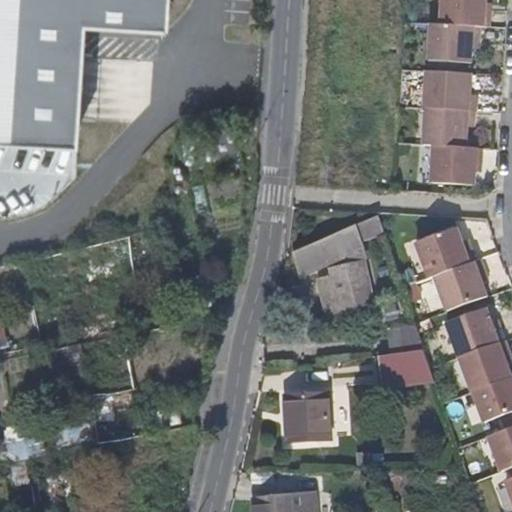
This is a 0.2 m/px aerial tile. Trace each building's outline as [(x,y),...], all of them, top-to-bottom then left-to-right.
[(0,0),(0,134),(72,139),(78,18),(160,22),(161,0),(0,0)] [(478,10),(479,0),(434,0),(433,24),(473,26),(483,26),(483,10),(478,10)] [(433,24),(426,23),(424,60),(465,62),(466,41),(472,41),(473,26),(433,24)] [(471,74),(426,72),(424,109),(472,112),(475,112),(476,96),(470,96),(471,74)] [(424,109),(420,145),(432,146),(463,148),(465,128),(471,128),(472,112),(424,109)] [(480,166),(481,149),(463,148),(432,146),(430,183),(474,185),(475,165),(480,166)] [(194,185),(197,213),(209,211),(206,183),(194,185)] [(0,206),(44,206),(44,195),(0,195),(0,206)] [(218,230),(237,229),(236,196),(217,196),(218,230)] [(362,241),(383,233),(377,216),(340,233),(294,252),(299,277),(310,272),(312,276),(323,271),(322,267),(333,262),(362,250),(365,248),(362,241)] [(415,242),(428,278),(434,276),(475,261),(469,246),(463,248),(457,228),(415,242)] [(333,262),(337,275),(349,271),(349,268),(366,263),(362,250),(333,262)] [(475,261),(434,276),(447,311),(482,298),(476,278),(485,274),(480,259),(475,261)] [(372,280),(366,263),(349,268),(349,271),(337,275),(338,280),(331,283),(338,303),(345,302),(349,313),(377,304),(370,282),(372,280)] [(345,302),(338,303),(342,316),(349,313),(345,302)] [(445,321),(457,358),(459,357),(505,340),(500,325),(493,327),(486,307),(445,321)] [(402,354),(422,351),(416,332),(396,335),(402,354)] [(459,357),(471,392),(472,391),(511,377),(504,356),(510,355),(505,340),(459,357)] [(402,354),(377,357),(382,390),(431,382),(422,351),(402,354)] [(511,376),(511,377),(472,391),(482,421),(495,417),(500,432),(511,427),(511,376)] [(329,398),(288,401),(290,445),(332,443),(329,398)] [(511,427),(500,432),(488,437),(500,472),(511,467),(511,427)] [(44,460),(45,434),(9,432),(8,458),(44,460)] [(319,492),(308,493),(309,506),(320,506),(319,492)] [(320,511),(320,506),(309,506),(308,493),(253,499),(254,511),(320,511)]
